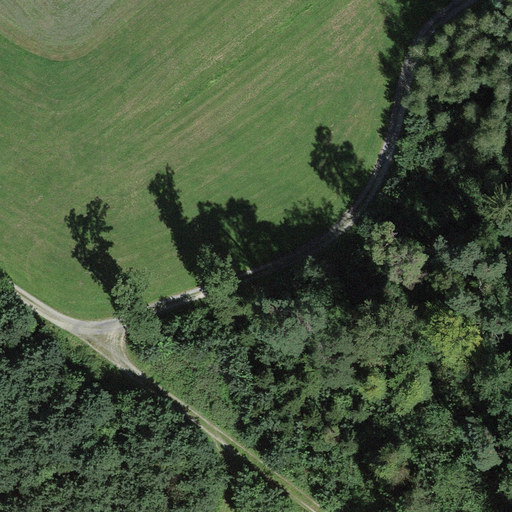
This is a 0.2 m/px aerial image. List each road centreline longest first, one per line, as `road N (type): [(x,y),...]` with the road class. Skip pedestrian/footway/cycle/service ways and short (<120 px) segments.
road 1 (track): [(469,0),(437,15),(406,73),(392,147),(362,206),(318,247),(126,318),(93,338),(0,287)]
road 2 (track): [(320,511),(93,338)]
